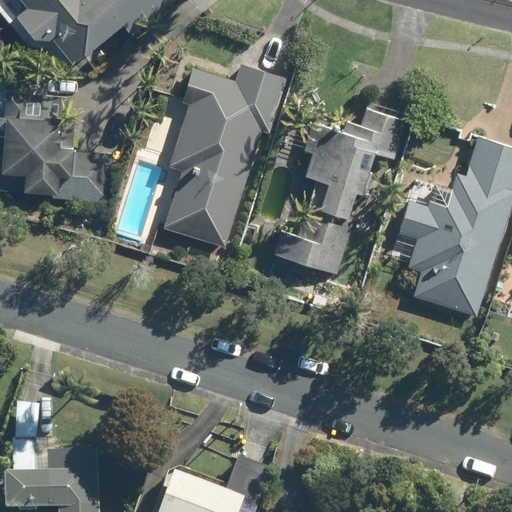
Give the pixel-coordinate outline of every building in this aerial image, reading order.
[(0,0),(0,21),(22,55),(48,38),(65,65),(122,29),(127,37),(182,1),(181,0),(0,0)] [(285,80),(276,77),(236,64),(232,79),(191,66),(181,99),(189,102),(168,167),(178,170),(161,224),(223,244),(260,129),(268,131),(285,80)] [(342,118),(339,127),(315,119),(297,173),(322,182),(310,218),(302,216),(294,240),(276,235),(271,251),(336,273),(353,221),(344,218),(352,192),(362,195),(377,152),(393,157),(405,120),(363,105),(357,124),(342,118)] [(55,177),(66,178),(65,193),(100,195),(102,152),(56,150),(58,119),(1,116),(1,127),(0,126),(0,181),(20,183),(19,191),(54,192),(55,177)] [(414,178),(397,233),(414,238),(405,266),(417,270),(409,295),(475,314),(511,193),(511,147),(474,136),(464,172),(456,169),(450,189),(414,178)] [(93,511),(94,449),(61,449),(60,462),(37,462),(37,439),(37,407),(16,407),(16,440),(10,440),(10,474),(3,474),(2,511),(93,511)] [(252,511),(267,470),(234,458),(221,494),(166,475),(152,511),(252,511)]
